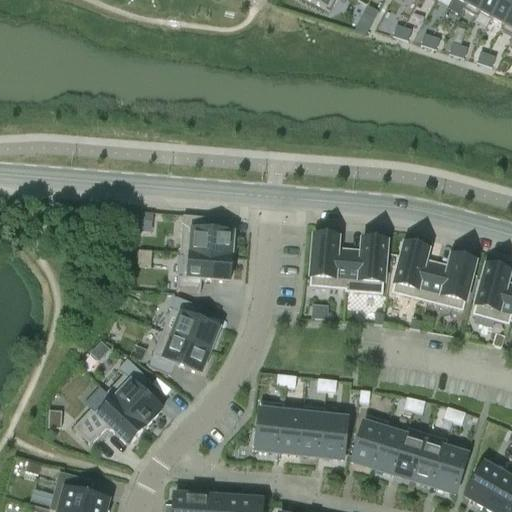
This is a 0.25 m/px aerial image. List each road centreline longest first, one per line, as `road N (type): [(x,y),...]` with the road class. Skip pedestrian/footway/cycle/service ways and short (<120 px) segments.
road 1 (residential): [(154,477),(237,381),(257,321),(273,199)]
road 2 (residential): [(0,174),(273,199)]
road 3 (residential): [(273,199),(419,211),(511,236)]
road 4 (residential): [(154,477),(281,484),(301,499),(361,511)]
